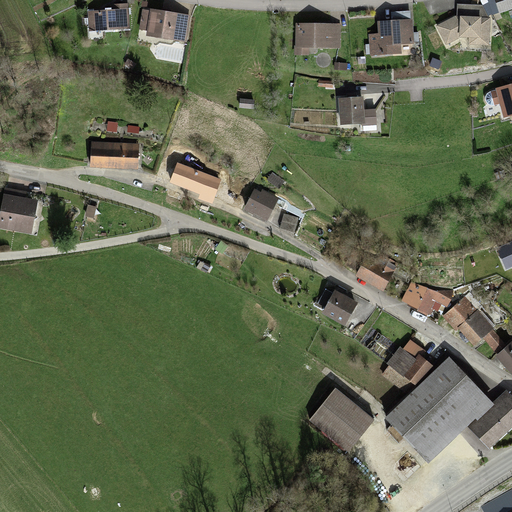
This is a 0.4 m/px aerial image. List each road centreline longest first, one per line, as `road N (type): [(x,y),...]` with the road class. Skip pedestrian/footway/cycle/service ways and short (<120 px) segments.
road 1 (track): [(338,277),(0,168)]
road 2 (residential): [(511,382),(338,277)]
road 3 (track): [(182,221),(160,234),(0,257)]
road 4 (residential): [(386,0),(210,0)]
road 5 (residential): [(511,70),(388,88)]
